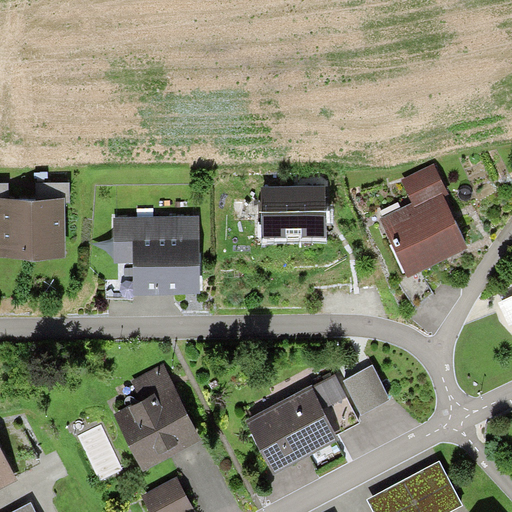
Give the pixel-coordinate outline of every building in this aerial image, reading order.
[(406,179),(416,204),(440,195),(443,193),(433,168),(406,179)] [(321,179),(261,180),(262,225),(322,224),(321,179)] [(0,216),(0,221),(1,247),(59,246),(58,193),(42,194),(0,194),(0,216)] [(384,217),(404,267),(460,245),(449,216),(440,195),(416,204),(384,217)] [(195,223),(114,225),(115,261),(134,261),(135,281),(196,279),(196,266),(195,223)] [(368,366),(345,380),(361,408),(385,395),(368,366)] [(120,416),(142,460),(162,450),(197,433),(167,372),(133,389),(142,406),(120,416)] [(250,423),(269,461),(302,444),(355,417),(336,380),(250,423)] [(0,475),(4,473),(11,469),(0,447),(0,475)] [(441,463),(374,497),(381,511),(439,511),(461,501),(441,463)] [(173,476),(142,492),(151,511),(170,511),(187,504),(173,476)] [(30,511),(25,502),(5,511),(30,511)]
